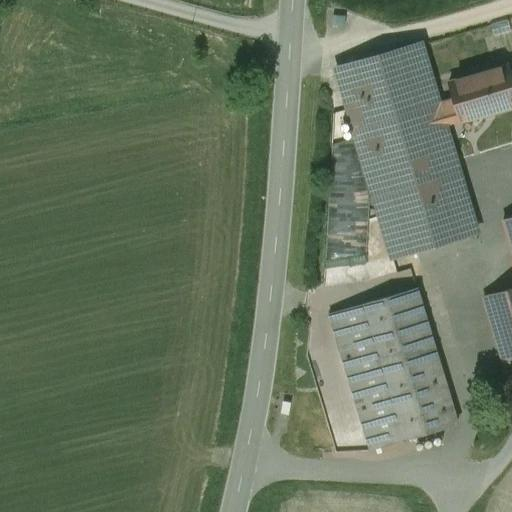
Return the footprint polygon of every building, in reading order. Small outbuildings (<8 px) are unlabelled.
[(421,43),(337,68),(393,258),(477,233),(445,126),(439,104),(421,43)] [(511,78),(508,66),(449,83),(454,100),(460,121),(511,105),(511,78)] [(460,121),(454,100),(439,104),(445,126),(460,121)] [(511,216),(503,219),(511,248),(511,216)] [(416,288),(329,314),(370,450),(457,424),(416,288)] [(511,288),(490,295),(511,366),(511,365),(511,288)]
